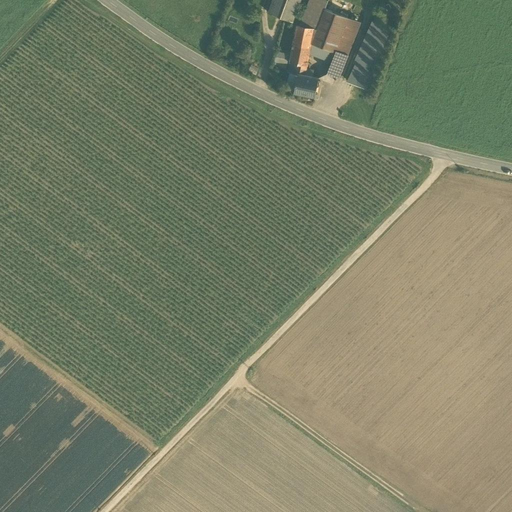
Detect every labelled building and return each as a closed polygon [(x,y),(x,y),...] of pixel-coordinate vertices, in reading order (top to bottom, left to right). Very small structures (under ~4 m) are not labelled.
[(300,0),(272,0),(268,14),(292,23),(300,0)] [(324,0),(309,0),(301,26),(314,28),(311,44),(325,9),(328,1),(324,0)] [(348,17),(325,9),(311,44),(336,53),(337,51),(336,50),(348,18),(348,17)] [(357,22),(348,18),(336,50),(337,51),(348,55),(358,30),(354,29),(357,22)] [(374,22),(355,64),(374,72),(393,30),(374,22)] [(301,26),(297,25),(294,39),(289,63),(297,64),(306,66),(311,44),(314,28),(301,26)] [(348,55),(337,51),(336,53),(328,74),(339,78),(348,55)] [(297,64),(289,63),(287,72),(290,73),(295,74),(297,64)] [(306,66),(297,64),(295,74),(297,75),(298,74),(304,75),(306,66)] [(374,72),(355,64),(348,83),(366,90),(374,72)] [(295,86),(297,75),(295,74),(290,73),(287,85),(295,86)] [(304,75),(298,74),(297,75),(295,86),(294,93),(315,97),(319,78),(304,75)]
